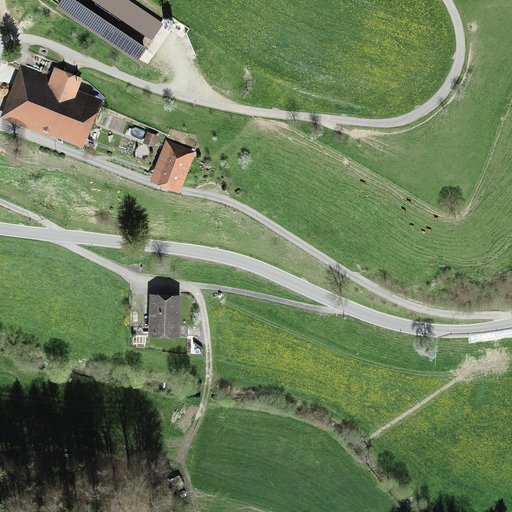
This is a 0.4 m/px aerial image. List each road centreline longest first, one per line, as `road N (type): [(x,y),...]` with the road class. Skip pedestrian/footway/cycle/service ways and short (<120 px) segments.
road 1 (unclassified): [(0,40),(43,41),(208,103),(383,123),(423,109),(451,79),(460,37),(447,0)]
road 2 (unclassified): [(511,320),(394,299),(229,201),(149,183),(0,122)]
road 3 (tertiary): [(61,235),(219,255),(423,329),(511,324)]
road 4 (track): [(192,285),(208,363),(205,395),(180,458),(190,493)]
road 5 (track): [(142,278),(349,308)]
